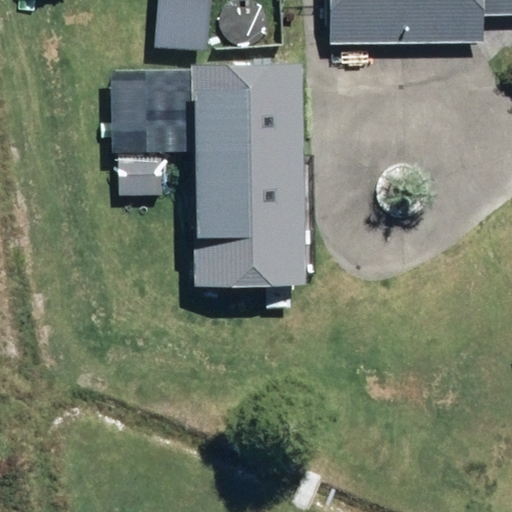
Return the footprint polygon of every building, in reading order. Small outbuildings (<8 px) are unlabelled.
[(274,0),(222,0),(219,41),(271,45),(274,0)] [(511,0),(321,0),(323,45),(476,42),(476,16),(511,14),(511,0)] [(180,63),(184,285),(297,283),(293,61),(180,63)] [(166,145),(122,144),(120,189),(165,190),(166,145)] [(329,300),(360,313),(367,296),(336,283),(329,300)]
